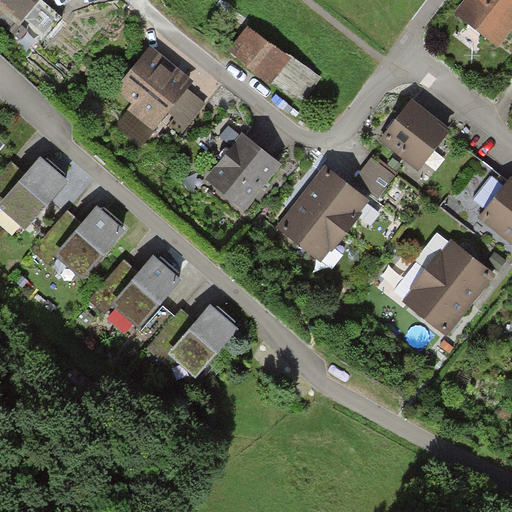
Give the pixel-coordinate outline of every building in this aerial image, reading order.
[(0,0),(0,4),(21,22),(40,0),(0,0)] [(511,0),(465,0),(454,14),(499,48),(511,30),(511,0)] [(287,57),(248,27),(228,52),(270,85),(272,83),(290,59),(287,57)] [(179,71),(151,47),(115,91),(132,105),(127,110),(154,132),(163,121),(188,90),(194,83),(179,71)] [(289,54),(287,57),(290,59),(272,83),(293,98),(296,94),(305,101),(322,79),(289,54)] [(207,105),(188,90),(163,121),(182,136),(207,105)] [(451,132),(411,101),(379,141),(419,173),(451,132)] [(282,165),(242,134),(205,181),(245,212),(259,194),(282,165)] [(398,175),(373,155),(353,181),(378,200),(398,175)] [(69,183),(40,158),(30,169),(26,175),(0,204),(0,210),(26,232),(69,183)] [(0,204),(26,175),(10,161),(0,172),(0,204)] [(311,184),(300,198),(347,235),(362,215),(360,214),(369,201),(325,167),(311,184)] [(511,179),(479,219),(511,245),(511,179)] [(332,254),(347,235),(300,198),(291,210),(277,228),(321,263),(330,252),(332,254)] [(126,233),(97,208),(87,219),(83,225),(54,258),(55,258),(83,282),(126,233)] [(83,225),(67,211),(34,250),(50,264),(55,258),(54,258),(83,225)] [(451,240),(426,272),(471,308),(484,292),(497,276),(451,240)] [(182,282),(153,257),(143,268),(139,274),(110,306),(111,307),(139,331),(182,282)] [(139,274),(123,260),(90,299),(106,313),(111,307),(110,306),(139,274)] [(459,323),(471,308),(426,272),(402,303),(447,338),(459,323)] [(238,332),(209,307),(200,318),(195,324),(167,357),(168,358),(196,381),(238,332)] [(195,324),(180,310),(146,349),(163,363),(168,358),(167,357),(195,324)]
